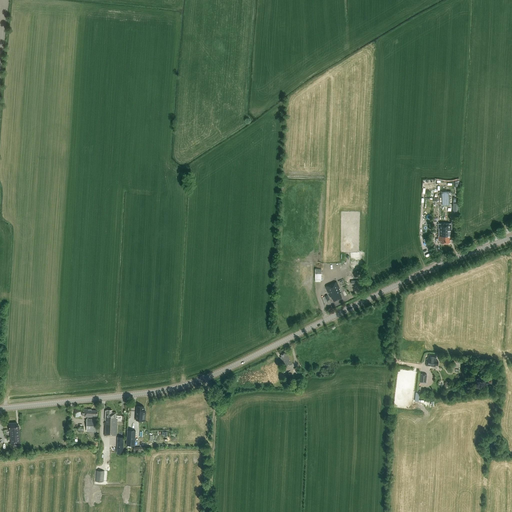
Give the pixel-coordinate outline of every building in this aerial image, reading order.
[(438,224),(438,228),(439,228),(439,236),(438,236),(438,241),(440,241),(440,243),(450,243),(450,239),(451,239),(451,240),(452,240),(452,224),(438,224)] [(334,301),(342,298),(340,292),(341,292),(336,282),(325,287),(330,297),(331,296),(332,298),(334,301)] [(285,368),(292,364),(287,354),(286,354),(285,353),(280,355),(281,356),(280,357),(285,368)] [(438,361),(436,361),(436,359),(436,355),(428,354),(428,358),(427,358),(426,365),(435,367),(436,365),(438,365),(438,361)] [(297,374),(294,369),(288,372),(290,377),(297,374)] [(137,406),(136,420),(145,421),(146,411),(144,411),(144,407),(137,406)] [(116,435),(117,418),(116,418),(116,413),(112,412),(112,410),(107,410),(106,410),(104,435),(116,435)] [(87,419),(86,431),(98,432),(99,429),(96,429),(96,419),(87,419)] [(10,430),(11,444),(14,444),(14,446),(20,445),(20,443),(19,427),(17,427),(17,422),(9,423),(10,430)] [(126,445),(135,446),(136,431),(127,430),(126,445)] [(95,481),(103,482),(104,471),(96,470),(95,481)]
